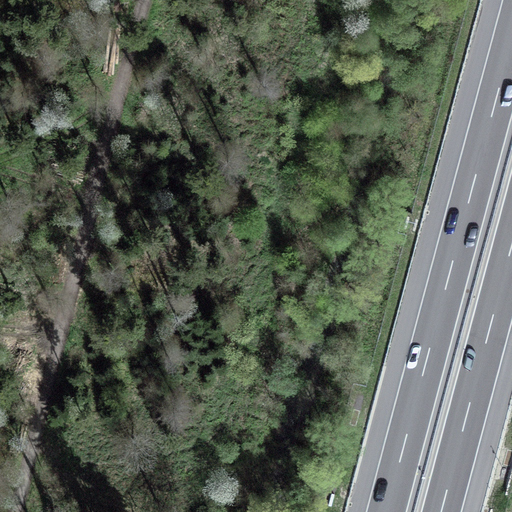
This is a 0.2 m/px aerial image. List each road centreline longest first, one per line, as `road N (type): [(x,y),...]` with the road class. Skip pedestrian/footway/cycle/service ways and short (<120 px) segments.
road 1 (track): [(152,0),(20,511)]
road 2 (motorway): [(511,40),(386,511)]
road 3 (motorway): [(441,511),(511,244)]
